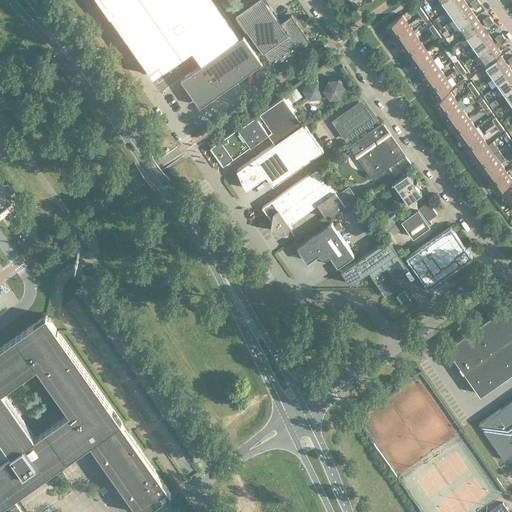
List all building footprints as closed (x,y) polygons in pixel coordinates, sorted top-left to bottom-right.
[(103,0),(111,11),(111,13),(154,75),(193,48),(202,61),(241,34),(217,0),(103,0)] [(281,22),(265,0),(253,0),(236,13),(277,71),(313,46),(291,15),(281,22)] [(460,0),(442,0),(441,1),(448,9),(460,0)] [(470,7),(464,0),(460,0),(448,9),(454,18),(470,7)] [(476,16),(470,7),(454,18),(460,27),(476,16)] [(409,24),(402,15),(387,25),(393,35),(409,24)] [(482,25),(476,16),(460,27),(466,36),(482,25)] [(415,33),(409,24),(393,35),(399,44),(415,33)] [(488,34),(482,25),(466,36),(473,45),(488,34)] [(421,41),(415,33),(399,44),(405,52),(421,41)] [(244,34),(242,35),(222,49),(241,77),(263,61),(244,34)] [(494,42),(488,34),(473,45),(479,53),(494,42)] [(427,50),(421,41),(405,52),(412,61),(427,50)] [(501,52),(494,42),(479,53),(485,63),(501,52)] [(241,77),(222,49),(202,64),(221,91),(241,77)] [(433,59),(427,50),(412,61),(418,70),(433,59)] [(507,64),(501,55),(485,66),(492,75),(507,64)] [(440,68),(433,59),(418,70),(424,79),(440,68)] [(221,91),(202,64),(181,78),(200,105),(221,91)] [(511,74),(511,70),(507,64),(492,75),(498,84),(511,74)] [(446,77),(440,68),(424,79),(430,88),(446,77)] [(511,87),(511,74),(498,84),(504,93),(511,87)] [(452,86),(446,77),(430,88),(437,97),(452,86)] [(340,95),(344,86),(339,78),(329,79),(327,83),(320,84),(318,80),(308,81),(304,90),(309,98),(319,97),(321,93),(328,93),(330,96),(340,95)] [(457,100),(450,91),(435,102),(441,111),(457,100)] [(281,97),(256,115),(238,127),(251,145),(268,133),(273,141),(299,122),(281,97)] [(463,109),(457,100),(441,111),(447,120),(463,109)] [(376,118),(377,120),(377,119),(376,117),(375,116),(374,115),(373,114),(372,113),(370,112),(369,111),(368,110),(367,109),(366,108),(365,108),(366,108),(362,111),(357,104),(334,120),(339,127),(341,126),(349,136),(346,138),(347,138),(376,118)] [(469,118),(463,109),(447,120),(453,129),(469,118)] [(475,127),(469,118),(453,129),(460,138),(475,127)] [(324,148),(305,121),(234,170),(235,171),(237,169),(243,183),(247,188),(266,174),(273,184),(324,148)] [(393,138),(382,122),(350,145),(354,150),(351,152),(350,157),(348,158),(351,161),(353,160),(358,161),(360,159),(361,161),(393,138)] [(485,128),(484,128),(487,132),(495,126),(493,122),(485,128)] [(251,145),(238,127),(220,140),(211,146),(224,165),(251,145)] [(481,136),(475,127),(460,138),(466,146),(481,136)] [(488,144),(481,136),(466,146),(472,155),(488,144)] [(404,154),(393,138),(361,161),(372,176),(404,154)] [(494,153),(488,144),(472,155),(478,164),(494,153)] [(500,162),(494,153),(478,164),(484,173),(500,162)] [(506,171),(500,162),(484,173),(491,182),(506,171)] [(338,194),(319,167),(262,206),(272,220),(270,230),(288,233),(290,224),(290,223),(318,203),(327,217),(356,197),(348,187),(338,194)] [(393,181),(408,202),(422,192),(408,171),(393,181)] [(511,180),(511,178),(506,171),(491,182),(497,191),(511,180)] [(418,208),(401,220),(413,237),(430,225),(429,223),(431,222),(429,219),(437,213),(428,201),(418,208)] [(382,223),(387,230),(396,223),(392,217),(382,223)] [(322,249),(325,247),(341,236),(332,222),(315,233),(316,234),(313,236),(312,235),(297,246),(308,260),(322,250),(322,249)] [(451,226),(406,257),(428,288),(441,279),(472,257),(451,226)] [(354,254),(341,236),(325,247),(338,265),(354,254)] [(77,238),(69,244),(72,249),(80,243),(77,238)] [(387,238),(359,257),(368,270),(380,287),(408,268),(387,238)] [(368,270),(359,257),(341,270),(351,283),(367,272),(366,271),(368,270)] [(411,300),(404,290),(398,294),(405,304),(411,300)] [(511,358),(511,305),(507,305),(506,304),(482,321),(503,351),(505,349),(511,358)] [(0,511),(24,511),(23,511),(13,497),(14,497),(16,496),(22,492),(56,469),(56,468),(57,467),(68,459),(91,443),(93,445),(140,511),(142,511),(171,492),(140,447),(138,444),(130,433),(128,430),(123,424),(59,332),(58,332),(58,331),(46,314),(16,336),(0,346),(0,511)] [(447,346),(468,376),(480,367),(484,373),(472,382),(480,394),(511,371),(511,358),(505,349),(503,351),(482,321),(447,346)] [(468,376),(472,382),(484,373),(480,367),(468,376)] [(511,399),(479,423),(505,460),(511,454),(511,399)]
